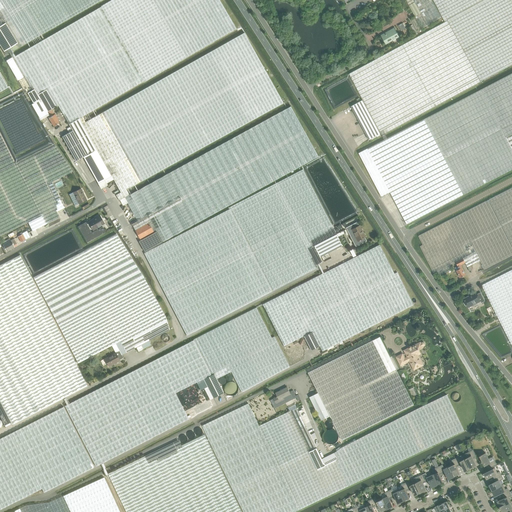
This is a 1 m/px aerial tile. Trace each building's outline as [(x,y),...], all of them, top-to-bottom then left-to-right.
[(0,0),(0,19),(3,24),(5,23),(20,47),(81,12),(101,0),(0,0)] [(7,50),(4,52),(5,54),(9,52),(11,57),(6,61),(17,81),(18,80),(18,81),(22,88),(23,90),(26,94),(27,93),(34,89),(37,94),(48,88),(58,106),(69,124),(79,118),(96,150),(111,176),(113,180),(120,192),(115,195),(118,200),(124,197),(137,221),(131,224),(135,230),(148,222),(153,230),(155,229),(162,242),(318,157),(291,109),(290,107),(129,195),(126,190),(283,103),(244,33),(85,122),(82,116),(236,29),(219,0),(111,0),(100,6),(101,7),(15,56),(14,55),(12,51),(10,48),(7,50)] [(375,60),(349,74),(363,100),(381,134),(381,135),(382,135),(384,139),(387,137),(385,134),(402,125),(438,105),(477,84),(479,83),(479,82),(491,76),(511,65),(511,0),(479,0),(443,20),(445,22),(413,40),(375,60)] [(405,0),(408,5),(414,2),(420,13),(415,16),(422,29),(441,18),(431,0),(405,0)] [(432,0),(443,20),(479,0),(432,0)] [(408,5),(415,16),(420,13),(414,2),(408,5)] [(415,18),(411,21),(417,31),(421,29),(415,18)] [(0,26),(0,45),(4,52),(7,50),(10,48),(12,51),(20,47),(5,23),(3,24),(0,26)] [(412,25),(409,27),(414,36),(417,34),(412,25)] [(385,44),(399,37),(394,28),(389,31),(389,33),(381,37),(385,44)] [(366,149),(358,153),(381,197),(383,196),(388,193),(390,192),(407,225),(459,197),(511,169),(511,134),(511,133),(511,73),(480,90),(435,113),(387,138),(387,137),(386,138),(384,139),(383,140),(366,149)] [(48,112),(51,110),(58,106),(48,88),(37,94),(34,89),(27,93),(33,103),(40,99),(47,112),(48,112)] [(40,120),(49,115),(47,112),(40,99),(33,103),(31,104),(40,120)] [(368,140),(380,134),(363,101),(351,107),(357,119),(368,140)] [(51,110),(48,112),(51,117),(48,118),(53,127),(59,123),(57,119),(58,119),(54,113),(53,113),(51,110)] [(67,123),(61,112),(56,115),(62,126),(67,123)] [(72,131),(62,136),(76,161),(83,157),(96,150),(79,118),(69,124),(72,131)] [(0,236),(8,233),(28,223),(41,216),(45,224),(46,224),(59,218),(56,212),(64,208),(52,182),(73,172),(66,162),(54,144),(45,149),(15,165),(3,140),(0,134),(0,236)] [(98,183),(111,176),(96,150),(83,157),(87,164),(98,183)] [(321,262),(319,258),(313,246),(336,234),(314,192),(303,169),(246,199),(228,208),(229,209),(203,222),(191,228),(144,254),(149,263),(166,296),(186,336),(236,310),(275,290),(317,268),(316,265),(321,262)] [(511,187),(489,200),(418,236),(423,245),(422,245),(420,246),(433,273),(436,272),(438,276),(452,269),(452,268),(450,265),(455,262),(463,258),(475,252),(480,260),(484,269),(511,256),(511,255),(511,187)] [(81,188),(69,194),(74,206),(86,200),(81,188)] [(92,230),(104,224),(99,215),(95,217),(96,217),(88,222),(92,230)] [(32,231),(45,224),(41,216),(28,223),(32,231)] [(86,222),(78,227),(87,243),(106,232),(102,227),(92,233),(86,222)] [(153,232),(153,230),(148,222),(135,230),(140,239),(142,238),(153,232)] [(357,222),(346,228),(355,247),(366,241),(364,237),(365,237),(359,225),(358,226),(357,222)] [(21,242),(30,237),(26,231),(22,233),(22,234),(18,237),(21,242)] [(156,232),(143,239),(138,241),(144,252),(154,246),(162,242),(156,232)] [(120,341),(123,347),(133,342),(132,339),(167,320),(166,317),(163,313),(154,296),(144,278),(134,263),(125,247),(116,234),(33,277),(40,291),(60,329),(78,363),(98,353),(120,341)] [(342,246),(336,234),(313,246),(319,258),(342,246)] [(13,245),(17,244),(14,239),(10,240),(9,239),(3,242),(4,244),(3,244),(7,252),(14,248),(13,245)] [(284,346),(304,336),(312,332),(319,346),(322,352),(326,349),(344,341),(413,305),(397,273),(394,274),(386,259),(379,245),(359,255),(344,263),(308,281),(291,290),(262,305),(276,331),(284,346)] [(475,252),(463,258),(465,263),(467,267),(477,262),(478,261),(480,260),(475,252)] [(0,400),(10,422),(12,425),(19,421),(87,386),(42,298),(20,255),(10,260),(0,265),(0,400)] [(463,258),(455,262),(458,267),(458,266),(459,269),(456,270),(460,278),(466,275),(460,265),(461,265),(462,264),(465,263),(463,258)] [(511,269),(481,285),(498,318),(500,322),(511,345),(511,269)] [(481,303),(485,301),(480,293),(477,294),(476,293),(470,297),(469,296),(463,299),(464,302),(464,303),(465,305),(466,305),(468,308),(480,302),(481,303)] [(65,406),(64,406),(95,466),(99,465),(152,437),(188,419),(175,393),(196,382),(203,379),(214,374),(216,379),(231,372),(241,393),(260,383),(289,367),(283,355),(274,336),(271,338),(256,308),(242,315),(199,337),(155,359),(122,377),(65,406)] [(136,347),(138,352),(151,345),(149,341),(170,330),(167,320),(132,339),(133,342),(123,347),(126,353),(136,347)] [(311,351),(319,346),(312,332),(304,336),(311,351)] [(318,393),(330,416),(342,441),(414,405),(380,337),(308,373),(318,393)] [(408,347),(408,348),(404,350),(407,357),(405,358),(402,354),(396,357),(400,366),(407,363),(406,362),(409,361),(414,370),(423,365),(418,355),(420,354),(418,350),(423,348),(422,347),(423,347),(424,346),(425,345),(424,344),(424,343),(422,342),(421,343),(420,343),(420,342),(411,347),(410,346),(409,346),(408,347)] [(119,360),(123,358),(119,351),(104,359),(108,366),(119,361),(119,360)] [(433,374),(432,376),(435,377),(437,376),(438,375),(440,373),(440,372),(441,369),(439,370),(439,372),(438,373),(436,375),(433,374)] [(214,374),(203,379),(207,387),(213,398),(223,393),(216,379),(214,374)] [(196,382),(200,390),(207,387),(203,379),(196,382)] [(278,397),(270,400),(274,408),(296,397),(298,401),(300,399),(298,395),(296,396),(293,390),(289,392),(287,387),(276,393),(278,397)] [(321,421),(330,416),(318,393),(310,397),(321,421)] [(308,452),(316,449),(297,408),(259,426),(248,403),(202,426),(243,511),(294,511),(344,488),(378,472),(464,431),(447,395),(407,414),(370,433),(341,448),(334,453),(338,460),(317,470),(308,452)] [(0,415),(4,425),(10,422),(0,400),(0,415)] [(0,509),(19,500),(41,489),(43,493),(94,467),(63,407),(0,438),(0,509)] [(337,437),(337,436),(337,435),(336,434),(335,433),(334,431),(332,431),(331,431),(330,431),(329,431),(328,432),(327,432),(326,433),(325,435),(325,436),(325,437),(325,438),(325,439),(326,440),(327,441),(328,442),(329,442),(331,443),(332,443),(333,442),(334,442),(335,441),(336,439),(337,438),(337,437)] [(241,511),(236,500),(221,468),(211,447),(205,435),(185,444),(182,438),(173,443),(148,455),(108,474),(126,511),(241,511)] [(317,448),(316,449),(308,452),(317,470),(338,460),(334,453),(322,459),(317,448)] [(470,455),(465,458),(470,468),(476,465),(472,458),(475,456),(472,451),(469,452),(470,455)] [(480,456),(484,466),(488,464),(490,467),(496,464),(492,457),(489,459),(486,453),(480,456)] [(459,457),(456,459),(458,464),(461,463),(465,471),(470,468),(465,458),(460,460),(459,457)] [(454,463),(448,466),(454,476),(459,474),(456,466),(458,464),(456,459),(452,460),(454,463)] [(504,462),(500,464),(502,468),(503,467),(505,473),(508,472),(504,462)] [(442,465),(439,467),(442,473),(444,471),(448,479),(454,476),(448,466),(443,468),(442,465)] [(437,471),(432,474),(437,484),(443,482),(439,474),(442,473),(439,467),(436,468),(437,471)] [(494,475),(495,478),(501,475),(499,472),(497,473),(495,468),(483,473),(486,479),(494,475)] [(425,473),(422,475),(425,481),(428,479),(431,487),(437,484),(432,474),(427,476),(425,473)] [(420,479),(415,482),(420,493),(426,490),(422,482),(425,481),(422,475),(419,477),(420,479)] [(489,485),(492,490),(501,486),(501,485),(499,480),(503,479),(501,475),(495,478),(497,481),(489,485)] [(119,511),(104,477),(83,487),(67,494),(48,503),(25,506),(14,511),(12,511),(119,511)] [(409,481),(405,483),(408,489),(411,487),(415,495),(420,493),(415,482),(410,484),(409,481)] [(403,487),(398,490),(403,501),(409,498),(405,490),(408,489),(405,483),(402,485),(403,487)] [(503,484),(501,485),(501,486),(492,490),(494,496),(502,492),(503,495),(509,492),(508,489),(505,490),(503,484)] [(392,490),(389,491),(391,497),(394,496),(398,503),(403,501),(398,490),(393,492),(392,490)] [(387,496),(382,498),(387,509),(392,506),(389,498),(391,497),(389,491),(385,493),(387,496)] [(497,501),(500,507),(511,501),(509,496),(511,495),(509,492),(503,495),(505,498),(497,501)] [(375,498),(372,499),(375,505),(377,504),(381,511),(387,509),(382,498),(376,500),(375,498)] [(370,504),(365,506),(367,511),(374,511),(372,506),(375,505),(372,499),(369,501),(370,504)] [(437,506),(440,511),(449,507),(446,501),(437,506)] [(503,511),(510,509),(511,511),(511,503),(511,501),(500,507),(502,511),(503,511)]
